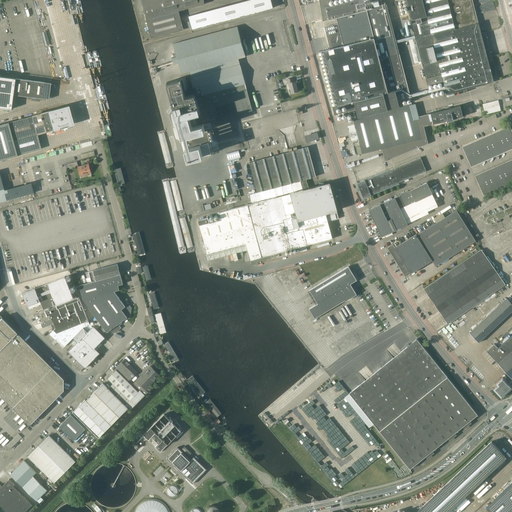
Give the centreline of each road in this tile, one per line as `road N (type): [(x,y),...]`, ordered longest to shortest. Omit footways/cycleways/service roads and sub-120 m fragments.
road 1 (unclassified): [(289,0),(328,143),(365,235)]
road 2 (primary): [(300,511),(430,475),(499,415)]
road 3 (unclassified): [(499,415),(414,318),(365,235)]
road 4 (unclassified): [(191,218),(205,264),(258,269),(365,235)]
road 5 (unclassified): [(267,481),(227,444),(155,341),(138,329)]
road 6 (unclassified): [(138,329),(141,302),(97,144)]
road 7 (unclassified): [(83,384),(22,321),(0,249)]
road 8 (unknown): [(214,469),(185,443),(164,454),(149,443),(134,460),(151,486)]
